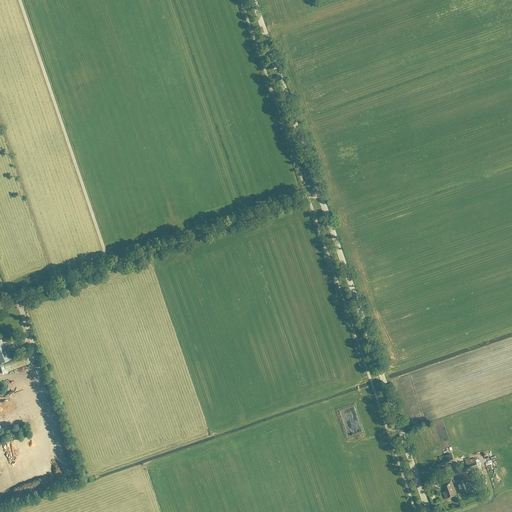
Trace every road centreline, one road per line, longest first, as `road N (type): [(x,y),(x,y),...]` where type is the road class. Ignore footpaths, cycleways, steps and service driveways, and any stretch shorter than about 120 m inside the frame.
road 1 (unclassified): [(0,305),(318,193)]
road 2 (tertiary): [(426,511),(318,193)]
road 3 (tertiary): [(318,193),(251,0)]
